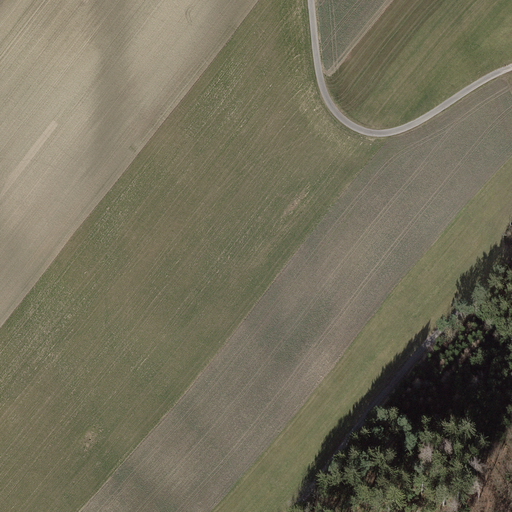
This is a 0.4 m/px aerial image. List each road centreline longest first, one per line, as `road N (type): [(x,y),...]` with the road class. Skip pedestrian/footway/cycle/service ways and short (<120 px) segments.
road 1 (unclassified): [(291,511),(387,391),(511,261)]
road 2 (track): [(511,67),(418,121),(376,135),(337,113),(322,88),(312,0)]
